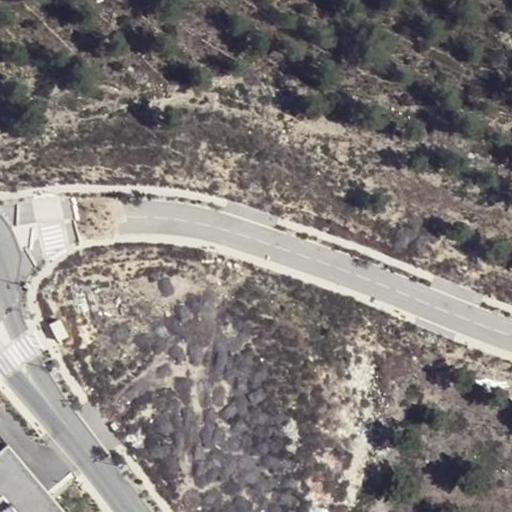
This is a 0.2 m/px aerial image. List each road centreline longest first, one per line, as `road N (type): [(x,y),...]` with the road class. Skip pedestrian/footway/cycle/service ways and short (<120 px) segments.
road 1 (unclassified): [(138,217),(218,228),(511,335)]
road 2 (unclassified): [(4,272),(53,241),(138,217)]
road 3 (unclassified): [(61,422),(0,293)]
road 4 (unclassified): [(138,217),(0,217)]
